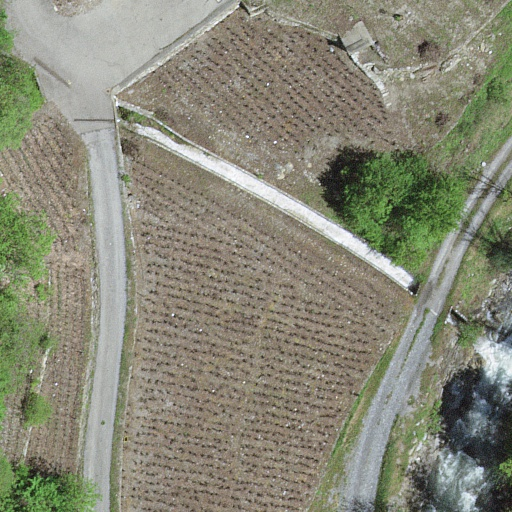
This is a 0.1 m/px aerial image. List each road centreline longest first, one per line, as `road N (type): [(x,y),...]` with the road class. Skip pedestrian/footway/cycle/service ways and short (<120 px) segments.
road 1 (unclassified): [(107,511),(114,319),(106,142),(28,0)]
road 2 (track): [(511,179),(480,219),(388,511)]
